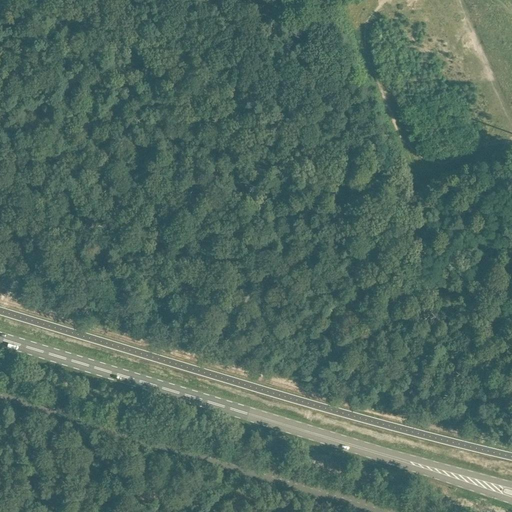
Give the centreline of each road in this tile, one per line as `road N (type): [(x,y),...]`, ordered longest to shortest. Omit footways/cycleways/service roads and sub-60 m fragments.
road 1 (unclassified): [(0,396),(377,511)]
road 2 (primary): [(313,434),(0,340)]
road 3 (primary): [(313,434),(511,501)]
road 4 (track): [(279,8),(178,56),(99,0)]
road 5 (primary): [(511,475),(313,434)]
